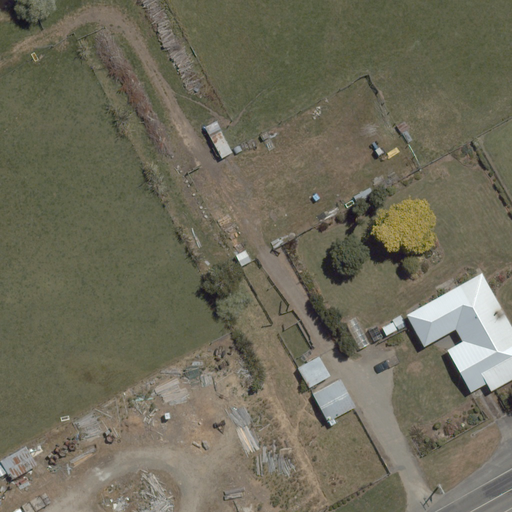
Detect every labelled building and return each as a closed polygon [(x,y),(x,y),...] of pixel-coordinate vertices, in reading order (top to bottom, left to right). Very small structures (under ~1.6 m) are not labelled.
[(511,328),(485,276),(407,316),(425,351),(440,343),(470,401),(511,379),(511,328)] [(295,366),(307,389),(333,376),(321,353),(295,366)] [(341,376),(310,393),(327,424),(357,407),(341,376)] [(0,480),(12,474),(14,479),(43,465),(32,443),(0,458),(0,480)] [(19,480),(26,497),(48,489),(41,472),(19,480)]
